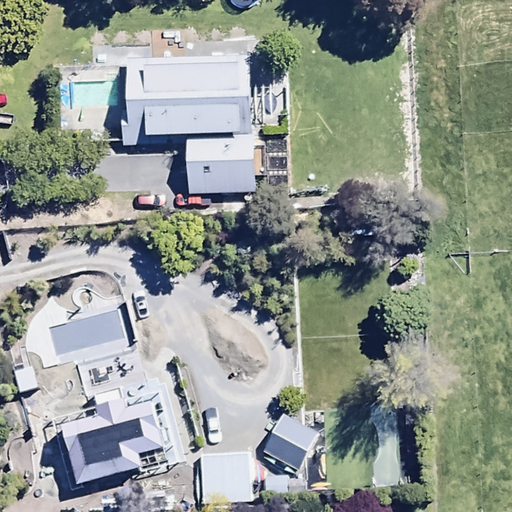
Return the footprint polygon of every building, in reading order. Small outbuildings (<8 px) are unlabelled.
[(255,61),(128,65),(129,125),(122,125),(123,152),(190,150),(191,205),(260,203),(255,61)] [(155,382),(130,389),(125,367),(84,378),(90,401),(94,400),(97,413),(57,423),(61,437),(66,435),(81,498),(182,473),(181,467),(184,466),(165,388),(157,390),(155,382)] [(321,442),(284,423),(265,459),(302,479),(321,442)] [(254,511),(254,459),(202,460),(203,511),(254,511)] [(288,481),(265,480),(265,502),(288,503),(288,481)]
